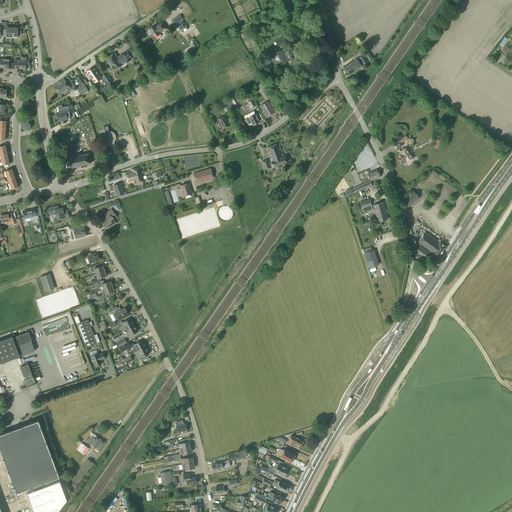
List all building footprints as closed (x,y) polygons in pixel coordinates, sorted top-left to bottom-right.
[(185,28),(181,22),(177,24),(181,30),(185,28)] [(167,29),(163,24),(158,28),(156,26),(150,31),(147,33),(149,36),(152,34),(156,39),(162,35),(161,33),(167,29)] [(9,26),(4,26),(3,36),(12,37),(12,28),(9,27),(9,26)] [(12,28),(12,37),(17,37),(17,34),(21,34),(21,27),(16,27),(16,28),(12,28)] [(276,40),(279,47),(286,43),(283,37),(276,40)] [(188,51),(189,53),(197,48),(193,42),(191,43),(191,44),(193,46),(187,50),(188,51)] [(278,55),(276,56),(279,62),(281,61),(283,64),(288,62),(288,61),(293,58),(288,47),(277,52),(278,55)] [(126,52),(120,56),(121,56),(117,58),(114,53),(106,59),(114,71),(122,65),(121,63),(124,61),(125,63),(131,59),(126,52)] [(363,56),(359,58),(363,65),(368,62),(363,56)] [(9,59),(3,59),(3,67),(6,67),(6,72),(11,72),(12,66),(8,65),(9,59)] [(12,66),(11,72),(17,72),(17,68),(22,68),(22,59),(15,59),(15,66),(12,66)] [(356,59),(345,67),(350,75),(361,67),(356,59)] [(100,77),(93,67),(87,72),(90,76),(89,76),(91,79),(92,79),(95,83),(101,78),(106,85),(109,82),(104,74),(100,77)] [(76,78),(81,85),(85,82),(80,75),(76,78)] [(67,83),(64,78),(53,85),(57,90),(67,83)] [(68,83),(67,83),(57,90),(61,95),(71,88),(70,87),(71,86),(73,89),(76,87),(71,81),(68,83)] [(260,84),(264,92),(262,93),(267,99),(272,96),(268,89),(263,82),(260,84)] [(77,88),(81,94),(88,91),(84,84),(77,88)] [(256,105),(253,100),(248,102),(251,108),(256,105)] [(266,117),(275,111),(271,106),(270,106),(267,101),(260,106),(263,111),(262,111),(266,117)] [(61,120),(70,119),(68,106),(62,107),(62,105),(58,106),(59,113),(56,113),(57,115),(56,116),(56,118),(57,118),(58,122),(62,121),(61,120)] [(249,118),(253,125),(259,122),(255,114),(255,115),(253,112),(250,114),(252,116),(249,118)] [(225,116),(217,119),(222,129),(229,125),(225,116)] [(115,146),(114,142),(114,141),(115,140),(116,139),(116,138),(116,137),(116,136),(115,135),(115,134),(114,133),(113,133),(112,132),(111,132),(110,131),(109,131),(108,131),(107,126),(107,127),(104,128),(104,127),(103,127),(104,129),(103,130),(102,130),(101,131),(101,132),(100,133),(99,135),(99,136),(99,137),(100,138),(101,139),(102,140),(103,141),(105,147),(108,146),(109,147),(109,146),(111,146),(111,148),(111,147),(115,146)] [(396,150),(402,146),(398,140),(392,145),(396,150)] [(283,157),(279,143),(266,148),(272,163),(271,163),(272,167),(287,162),(285,156),(283,157)] [(408,162),(413,159),(405,148),(400,152),(401,153),(395,157),(402,166),(407,161),(408,162)] [(71,166),(71,168),(91,163),(89,153),(65,159),(66,166),(71,166)] [(269,159),(261,162),(264,170),(272,167),(269,159)] [(131,170),(125,172),(129,184),(134,182),(135,183),(137,183),(143,181),(139,167),(131,169),(131,170)] [(196,182),(213,177),(210,168),(193,174),(196,182)] [(7,177),(14,175),(12,169),(5,171),(7,177)] [(377,169),(368,173),(371,180),(381,176),(377,169)] [(14,175),(7,177),(9,183),(16,180),(14,175)] [(16,180),(9,183),(11,189),(18,186),(16,180)] [(372,185),(370,181),(352,188),(354,193),(360,190),(372,185)] [(124,194),(121,183),(113,186),(116,196),(124,194)] [(188,183),(180,186),(183,197),(192,194),(188,183)] [(222,204),(221,198),(227,197),(225,187),(209,189),(211,201),(212,200),(213,205),(222,204)] [(404,200),(410,206),(418,197),(413,192),(404,200)] [(370,200),(360,202),(361,208),(367,206),(368,210),(372,209),(370,200)] [(388,218),(383,202),(373,205),(377,221),(388,218)] [(217,216),(225,213),(222,204),(214,207),(217,216)] [(58,205),(48,208),(50,215),(56,214),(57,220),(69,218),(68,211),(64,212),(63,208),(59,209),(58,205)] [(37,215),(35,208),(23,211),(25,221),(33,220),(37,219),(39,225),(42,224),(40,215),(37,216),(37,215)] [(107,218),(103,220),(109,228),(116,223),(113,219),(116,217),(111,209),(104,214),(107,218)] [(418,219),(429,227),(425,233),(424,232),(415,243),(419,246),(414,254),(422,260),(427,252),(431,255),(432,254),(438,258),(446,247),(440,242),(439,243),(429,236),(433,230),(436,232),(441,223),(423,211),(418,219)] [(9,216),(8,214),(4,215),(4,214),(0,214),(0,218),(0,219),(1,218),(3,225),(6,224),(7,225),(14,223),(12,216),(9,216)] [(76,224),(71,225),(69,226),(70,230),(73,229),(76,238),(86,236),(84,228),(78,230),(76,224)] [(372,251),(364,253),(364,254),(365,257),(367,264),(369,268),(377,266),(376,262),(373,254),(372,251)] [(91,255),(90,253),(83,255),(85,258),(88,257),(90,264),(99,260),(97,253),(91,255)] [(103,265),(97,267),(95,265),(90,267),(92,272),(95,271),(96,274),(105,270),(103,265)] [(96,274),(97,277),(94,278),(95,280),(91,281),(92,284),(94,284),(101,281),(100,278),(107,276),(105,270),(96,274)] [(50,274),(40,276),(44,292),(55,289),(50,274)] [(103,280),(101,281),(94,284),(95,285),(97,286),(99,285),(99,287),(102,286),(103,289),(113,286),(111,280),(104,283),(103,280)] [(103,289),(105,292),(101,293),(102,295),(97,297),(98,300),(109,296),(115,294),(113,291),(115,291),(113,286),(103,289)] [(125,307),(118,311),(117,308),(110,311),(112,314),(115,321),(118,319),(128,314),(125,307)] [(124,322),(121,323),(123,326),(120,327),(122,331),(127,329),(134,325),(130,318),(123,322),(124,322)] [(97,343),(88,320),(76,324),(86,347),(97,343)] [(117,326),(121,323),(120,320),(110,325),(111,329),(117,326)] [(127,329),(129,332),(126,333),(128,337),(138,332),(134,325),(127,329)] [(13,337),(20,356),(35,351),(31,341),(32,341),(28,331),(13,337)] [(61,350),(72,347),(67,333),(58,336),(60,340),(57,341),(61,350)] [(20,356),(13,337),(12,336),(0,340),(0,363),(20,356)] [(119,347),(127,343),(125,339),(117,343),(119,347)] [(138,350),(146,346),(142,340),(135,344),(133,345),(135,348),(132,350),(133,353),(134,352),(138,350)] [(138,350),(134,352),(138,359),(142,357),(149,353),(146,346),(138,350)] [(105,358),(103,353),(98,355),(98,353),(91,356),(95,366),(102,363),(100,360),(105,358)] [(127,364),(133,361),(130,356),(124,359),(125,361),(126,363),(127,364)] [(34,381),(28,363),(25,364),(25,365),(20,367),(26,384),(34,381)] [(22,427),(12,430),(11,429),(10,431),(0,434),(0,447),(3,457),(3,458),(4,459),(8,470),(8,471),(9,472),(14,485),(13,486),(15,487),(17,493),(31,487),(33,488),(33,487),(43,483),(44,484),(45,482),(59,477),(57,471),(58,470),(56,469),(51,456),(52,455),(51,454),(47,443),(47,442),(46,441),(41,428),(42,427),(40,426),(38,420),(23,426),(22,425),(22,427)] [(185,424),(176,426),(177,430),(173,431),(174,435),(187,431),(185,424)] [(105,442),(95,435),(93,438),(91,436),(86,442),(99,451),(105,442)] [(298,446),(299,446),(302,440),(292,435),(289,441),(295,444),(294,446),(296,447),(298,447),(298,446)] [(179,449),(190,446),(189,441),(178,444),(179,449)] [(87,453),(90,449),(85,445),(82,449),(87,453)] [(192,451),(190,446),(179,449),(180,454),(192,451)] [(284,449),(284,450),(279,448),(278,449),(277,449),(276,450),(277,451),(293,458),(295,454),(284,449)] [(293,458),(277,451),(276,454),(281,456),(280,457),(291,462),(293,458)] [(242,458),(242,456),(241,456),(240,452),(235,453),(235,454),(228,456),(229,461),(239,458),(242,458)] [(94,464),(87,458),(77,472),(78,473),(72,481),(78,485),(84,477),(94,464)] [(213,471),(223,469),(222,465),(225,465),(225,461),(212,464),(213,471)] [(277,468),(286,473),(288,469),(279,464),(278,465),(276,463),(274,467),(277,468)] [(277,468),(274,467),(272,470),(284,476),(286,473),(277,468)] [(172,476),(171,471),(160,473),(160,478),(162,486),(173,484),(173,481),(172,476)] [(189,474),(183,475),(184,482),(187,482),(187,485),(197,483),(195,476),(190,478),(189,474)] [(238,483),(237,479),(223,482),(224,486),(227,485),(228,488),(235,486),(235,484),(238,483)] [(280,481),(279,482),(277,480),(274,479),(273,482),(287,489),(289,485),(280,481)] [(56,511),(67,500),(60,480),(27,493),(34,511),(56,511)] [(287,489),(273,482),(272,485),(274,486),(277,487),(276,488),(285,492),(287,489)] [(269,494),(281,500),(283,497),(280,495),(281,494),(276,491),(275,493),(271,491),(269,494)] [(281,500),(269,494),(267,498),(274,501),(274,503),(277,504),(277,503),(280,504),(281,500)] [(241,504),(240,505),(245,506),(246,501),(248,501),(249,497),(240,496),(239,500),(238,499),(237,504),(241,504)]
